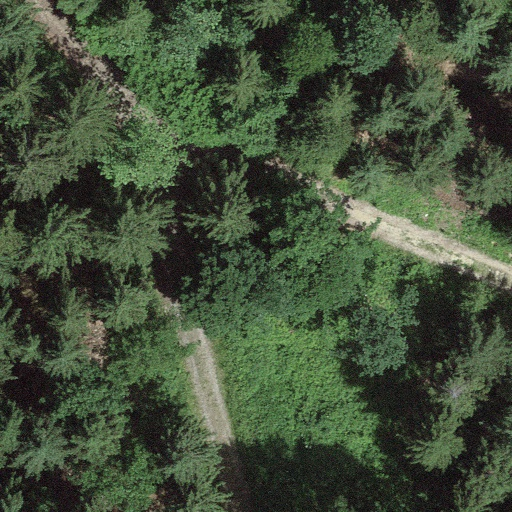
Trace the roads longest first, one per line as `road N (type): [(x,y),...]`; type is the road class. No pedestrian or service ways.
road 1 (track): [(23,0),(115,88),(302,197),(511,281)]
road 2 (track): [(115,88),(218,425),(232,511)]
